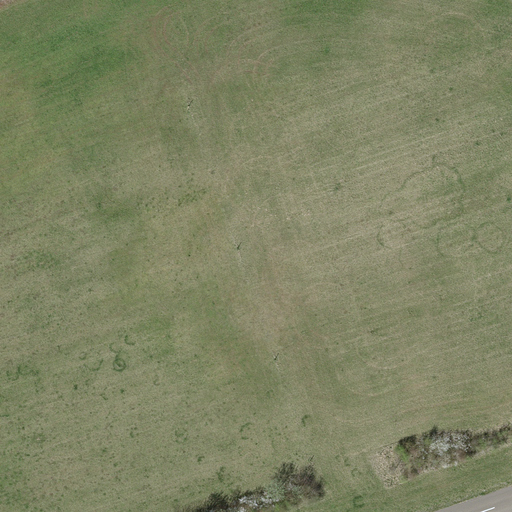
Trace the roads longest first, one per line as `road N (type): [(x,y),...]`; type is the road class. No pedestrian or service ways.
road 1 (motorway): [(511,100),(251,198),(0,275)]
road 2 (motorway): [(0,479),(324,394),(511,327)]
